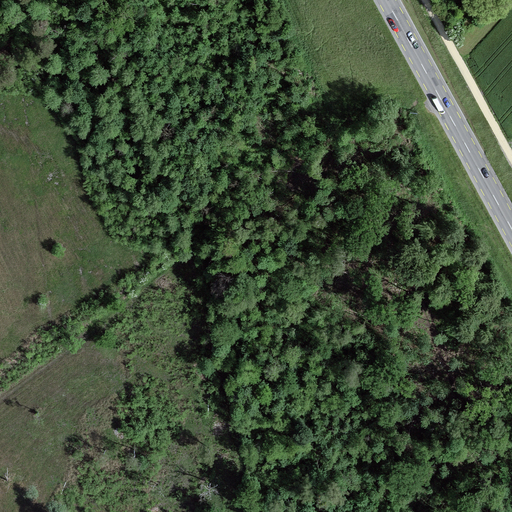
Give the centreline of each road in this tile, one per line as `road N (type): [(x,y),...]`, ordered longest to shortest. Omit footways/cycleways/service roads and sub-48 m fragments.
road 1 (primary): [(511,229),(386,0)]
road 2 (track): [(511,158),(424,0)]
